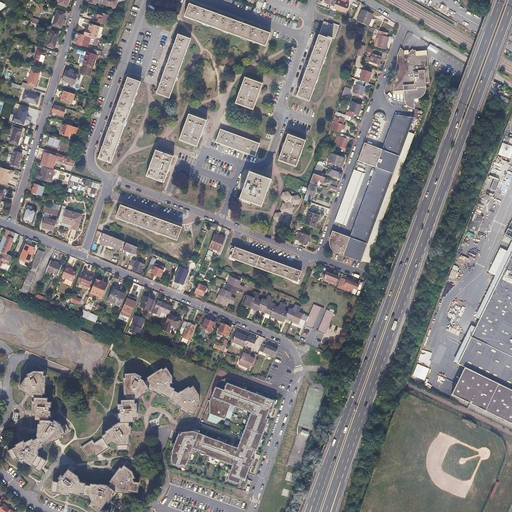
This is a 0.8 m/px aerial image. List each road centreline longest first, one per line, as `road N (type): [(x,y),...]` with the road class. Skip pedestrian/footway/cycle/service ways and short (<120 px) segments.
road 1 (motorway): [(500,0),(314,506)]
road 2 (motorway): [(339,476),(511,3)]
road 3 (residential): [(82,255),(292,348),(298,371),(251,511)]
road 4 (residential): [(405,24),(317,259)]
road 5 (residential): [(10,225),(77,0)]
road 6 (residential): [(221,221),(241,163),(268,162),(305,37)]
road 7 (residential): [(108,177),(89,159),(147,0)]
road 8 (residential): [(108,177),(221,221)]
